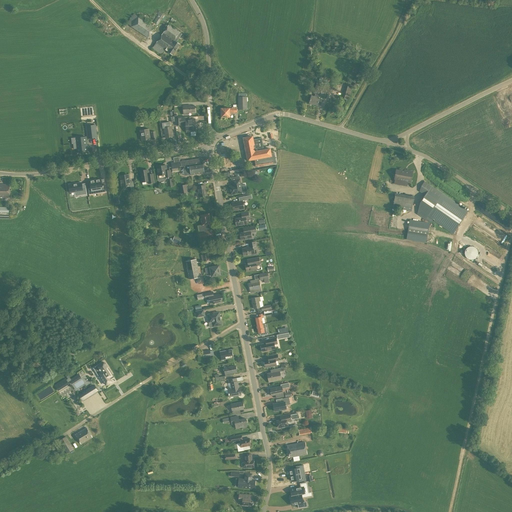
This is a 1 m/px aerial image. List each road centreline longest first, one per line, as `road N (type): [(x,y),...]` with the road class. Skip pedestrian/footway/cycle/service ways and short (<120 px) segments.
road 1 (tertiary): [(0,173),(212,145)]
road 2 (residential): [(241,321),(67,432)]
road 3 (tertiary): [(263,511),(271,467),(241,321)]
road 4 (tertiary): [(241,321),(212,145)]
road 5 (unknown): [(340,129),(413,0)]
road 6 (unclassified): [(511,214),(409,149)]
